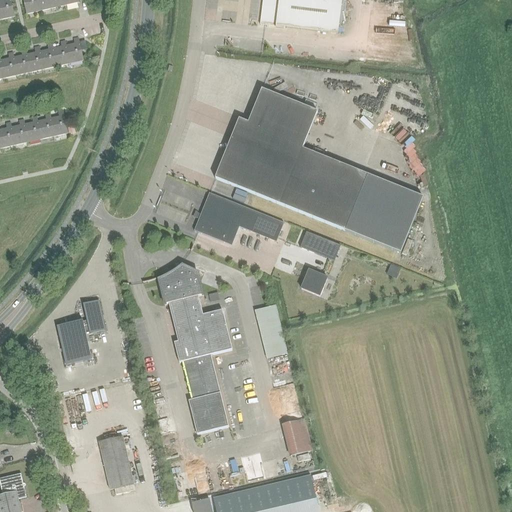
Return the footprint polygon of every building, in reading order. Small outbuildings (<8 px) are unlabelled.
[(0,2),(0,14),(1,20),(14,18),(10,0),(5,0),(5,1),(0,2)] [(40,12),(37,0),(22,0),(26,15),(40,12)] [(53,9),(50,0),(37,0),(40,12),(53,9)] [(66,6),(64,0),(50,0),(53,9),(66,6)] [(263,0),(260,26),(276,28),(275,30),(284,31),(284,29),(338,35),(342,0),(263,0)] [(74,45),(66,47),(70,65),(83,62),(78,39),(73,40),(74,45)] [(61,48),(53,50),(57,67),(70,65),(66,47),(65,42),(60,43),(61,48)] [(48,51),(40,53),(44,70),(57,67),(53,50),(52,45),(47,46),(48,51)] [(35,54),(27,56),(31,73),(44,70),(40,53),(39,48),(34,49),(35,54)] [(22,57),(14,59),(18,76),(31,73),(27,56),(26,51),(21,52),(22,57)] [(9,60),(1,61),(5,79),(18,76),(14,59),(13,54),(8,55),(9,60)] [(239,121),(215,180),(401,254),(423,199),(303,150),(317,113),(262,91),(248,124),(239,121)] [(59,118),(51,120),(55,137),(68,134),(63,112),(58,113),(59,118)] [(46,121),(38,123),(42,140),(55,137),(51,120),(50,115),(45,116),(46,121)] [(405,145),(409,134),(363,115),(358,126),(405,145)] [(33,124),(25,126),(29,143),(42,140),(38,123),(37,118),(32,119),(33,124)] [(20,127),(12,128),(16,146),(29,143),(25,126),(24,121),(19,122),(20,127)] [(7,130),(0,131),(0,136),(3,149),(16,146),(12,128),(11,124),(6,125),(7,130)] [(209,194),(194,232),(232,247),(239,229),(276,243),(284,224),(209,194)] [(237,194),(235,200),(246,202),(247,196),(237,194)] [(306,232),(300,248),(315,254),(316,250),(332,256),(336,244),(306,232)] [(189,402),(197,436),(229,428),(211,356),(232,351),(222,311),(203,316),(198,298),(203,297),(198,274),(180,266),(183,264),(182,263),(178,267),(173,270),(166,275),(158,278),(150,281),(143,283),(143,284),(151,282),(158,279),(165,307),(169,306),(178,343),(174,344),(179,364),(183,363),(193,401),(189,402)] [(391,264),(387,274),(397,278),(401,269),(391,264)] [(327,279),(309,272),(301,290),(320,298),(327,279)] [(57,327),(66,367),(92,361),(85,332),(89,331),(90,335),(105,331),(99,302),(83,305),(87,322),(83,323),(83,322),(57,327)] [(288,355),(277,305),(255,310),(266,360),(288,355)] [(313,451),(305,419),(282,424),(289,457),(313,451)] [(110,492),(134,486),(122,440),(98,446),(110,492)] [(0,511),(20,511),(18,499),(26,497),(21,474),(0,478),(0,486),(2,495),(0,495),(0,511)] [(317,511),(312,478),(213,495),(215,511),(317,511)]
